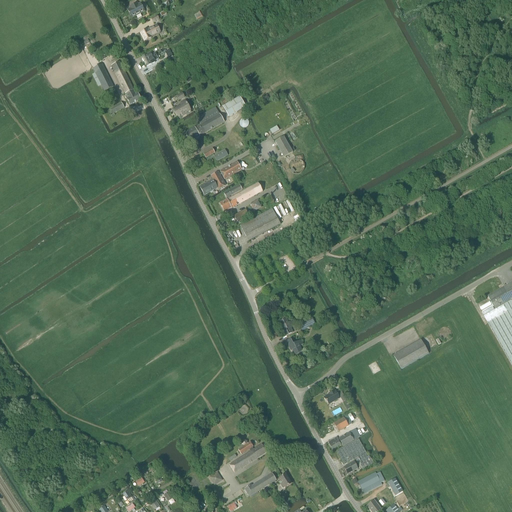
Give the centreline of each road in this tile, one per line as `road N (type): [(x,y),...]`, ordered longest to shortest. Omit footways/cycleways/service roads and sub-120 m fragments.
road 1 (residential): [(250,295),(103,0)]
road 2 (unclassified): [(296,396),(348,356),(511,263)]
road 3 (track): [(194,511),(173,481),(142,500),(129,485),(97,511)]
road 4 (residential): [(360,511),(296,396)]
